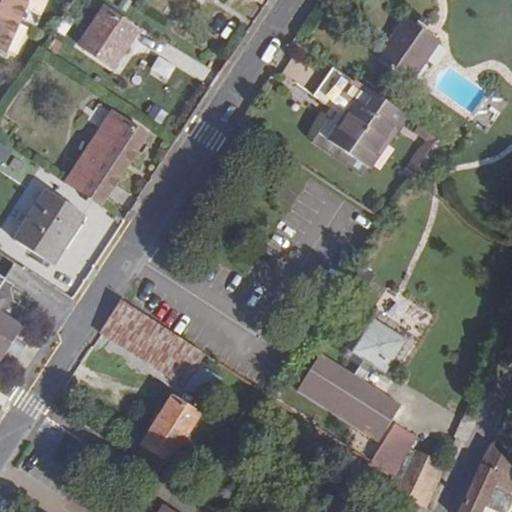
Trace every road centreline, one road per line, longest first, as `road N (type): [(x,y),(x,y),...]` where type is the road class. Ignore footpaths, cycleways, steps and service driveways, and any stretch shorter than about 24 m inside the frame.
road 1 (tertiary): [(296,0),(0,445)]
road 2 (residential): [(444,511),(511,376)]
